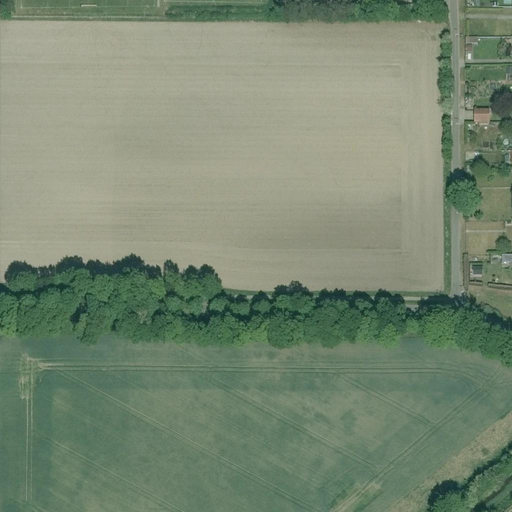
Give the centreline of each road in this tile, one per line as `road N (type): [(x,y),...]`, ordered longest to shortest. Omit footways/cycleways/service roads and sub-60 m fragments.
road 1 (residential): [(0,307),(455,311)]
road 2 (residential): [(454,0),(455,311)]
